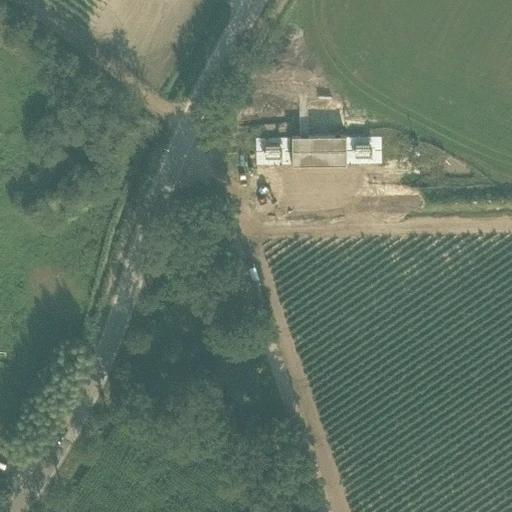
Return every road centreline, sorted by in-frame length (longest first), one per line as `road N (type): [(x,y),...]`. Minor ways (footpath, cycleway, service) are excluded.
road 1 (tertiary): [(14,511),(93,380),(184,124),(227,32),(252,0)]
road 2 (track): [(220,196),(321,511)]
road 3 (track): [(511,194),(220,196)]
road 4 (track): [(17,0),(184,124)]
